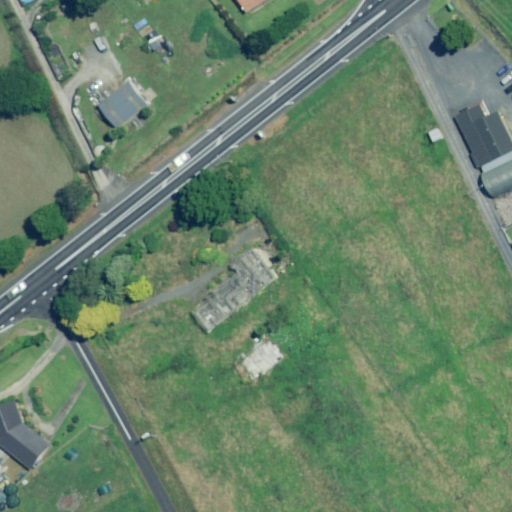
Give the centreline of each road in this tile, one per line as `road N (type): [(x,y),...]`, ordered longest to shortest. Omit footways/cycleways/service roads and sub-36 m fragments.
road 1 (primary): [(399,0),(122,218)]
road 2 (unclassified): [(42,282),(161,511)]
road 3 (residential): [(11,0),(122,218)]
